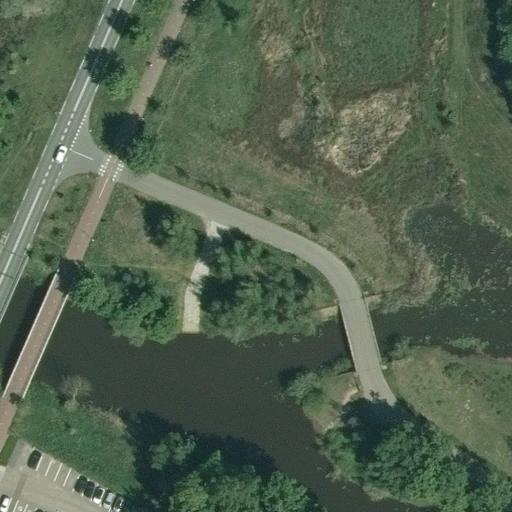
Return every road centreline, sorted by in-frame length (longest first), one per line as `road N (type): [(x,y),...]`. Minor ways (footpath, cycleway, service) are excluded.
road 1 (unclassified): [(511,504),(386,408),(371,382),(351,300),(332,271),(282,239),(111,169)]
road 2 (tertiary): [(59,145),(123,0)]
road 3 (tertiary): [(0,282),(59,145)]
